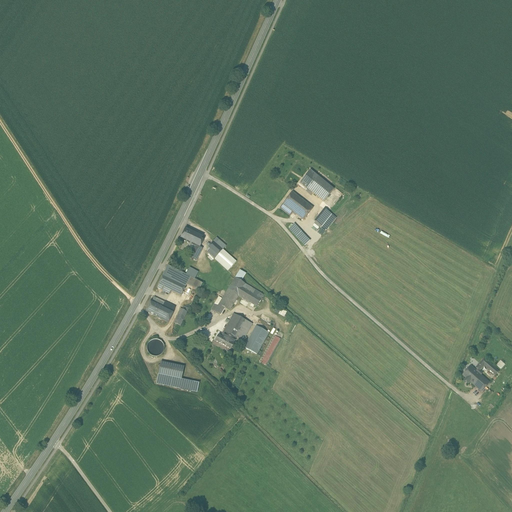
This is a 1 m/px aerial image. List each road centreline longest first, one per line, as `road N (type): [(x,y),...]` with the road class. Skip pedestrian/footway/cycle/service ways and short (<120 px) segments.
road 1 (secondary): [(53,441),(135,303),(277,0)]
road 2 (track): [(278,220),(328,280),(454,388)]
road 3 (track): [(140,308),(88,254),(0,123)]
